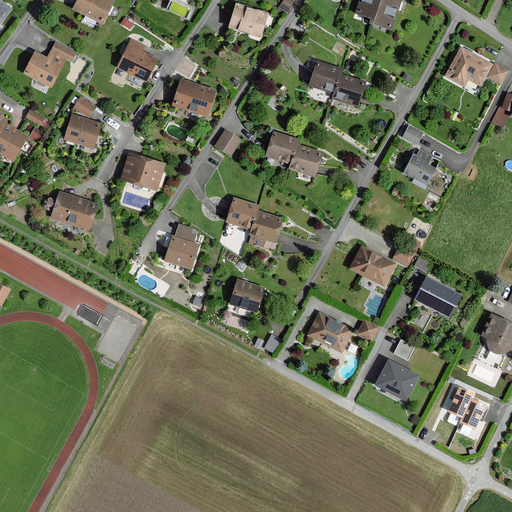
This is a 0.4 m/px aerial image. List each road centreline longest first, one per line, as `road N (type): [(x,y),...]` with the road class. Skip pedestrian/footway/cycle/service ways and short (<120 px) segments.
road 1 (residential): [(459,11),(282,328)]
road 2 (residential): [(478,475),(267,362)]
road 3 (residential): [(217,0),(103,174)]
